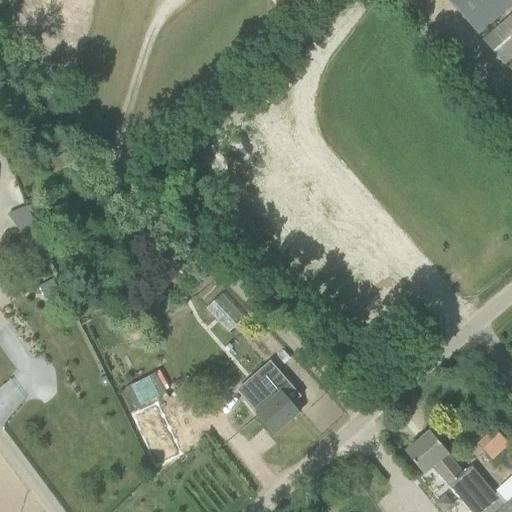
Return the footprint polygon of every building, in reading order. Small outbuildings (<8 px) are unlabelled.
[(511,0),(448,0),(479,35),(511,5),(511,0)] [(505,65),(511,59),(511,15),(483,41),(505,65)] [(511,65),(510,67),(511,70),(511,84),(487,106),(510,132),(511,130),(511,65)] [(240,104),(176,158),(328,335),(376,294),(327,236),(342,223),(240,104)] [(27,203),(7,212),(20,229),(33,219),(27,203)] [(155,323),(175,304),(165,293),(144,312),(155,323)] [(276,354),(283,362),(289,357),(282,349),(276,354)] [(292,392),(272,369),(260,379),(266,387),(248,403),(258,413),(257,413),(276,435),(300,414),(286,397),(292,392)] [(509,380),(503,372),(492,381),(499,389),(509,380)] [(156,373),(133,385),(142,405),(166,393),(156,373)] [(184,461),(159,411),(134,423),(159,473),(184,461)] [(479,442),(490,456),(508,442),(498,428),(479,442)] [(431,433),(407,453),(425,474),(434,467),(472,511),(486,511),(500,500),(473,467),(464,474),(448,455),(449,454),(431,433)] [(511,511),(511,488),(500,500),(486,511),(511,511)]
